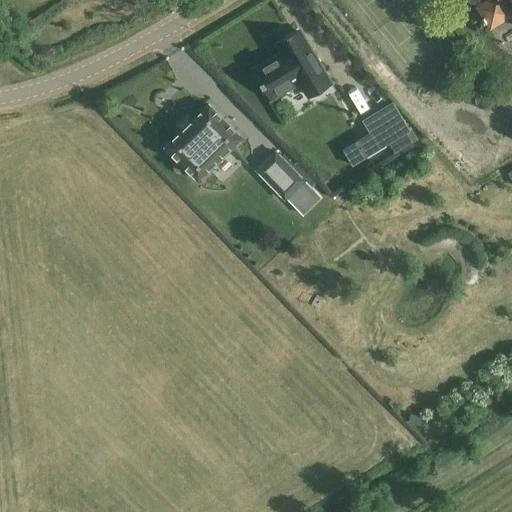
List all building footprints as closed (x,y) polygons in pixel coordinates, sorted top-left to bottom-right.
[(511,0),(487,0),(477,7),(491,29),(496,26),(502,28),(508,24),(509,18),(511,15),(511,0)] [(331,82),(301,32),(279,45),(284,54),(256,70),(263,82),(262,83),(264,87),(266,86),(273,98),(300,82),(308,96),(331,82)] [(393,102),(362,120),(380,149),(389,143),(395,153),(397,152),(418,139),(411,129),(410,130),(393,102)] [(194,121),(193,120),(183,130),(184,131),(168,146),(167,147),(168,148),(199,179),(198,179),(199,180),(200,179),(241,139),(242,139),(243,138),(242,137),(241,137),(211,106),(210,104),(209,106),(194,121)] [(274,151),(255,171),(284,200),(289,196),(303,210),(318,196),(310,188),(291,168),(274,151)] [(297,162),(291,168),(310,188),(316,182),(297,162)] [(226,173),(219,165),(206,179),(218,190),(228,180),(223,176),(226,173)] [(411,414),(409,423),(421,426),(423,417),(411,414)]
